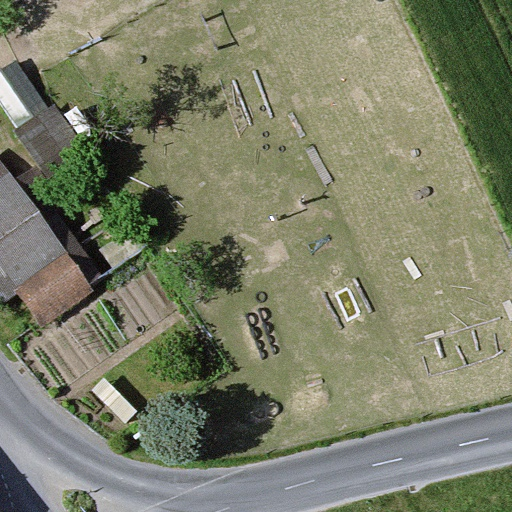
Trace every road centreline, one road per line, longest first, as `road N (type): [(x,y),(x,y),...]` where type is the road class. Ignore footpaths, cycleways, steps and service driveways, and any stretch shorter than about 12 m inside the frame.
road 1 (unclassified): [(511,432),(341,472),(219,511)]
road 2 (unclassified): [(0,406),(65,511)]
